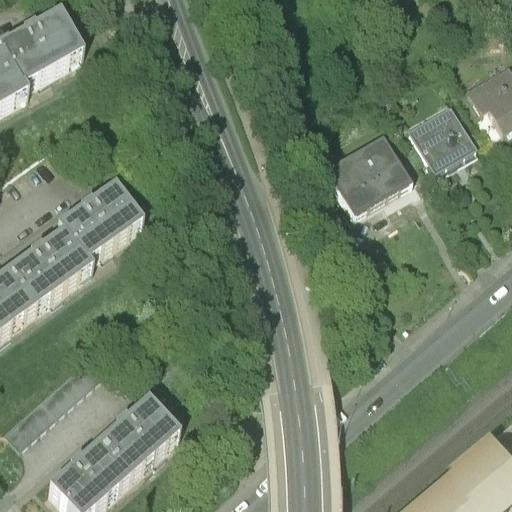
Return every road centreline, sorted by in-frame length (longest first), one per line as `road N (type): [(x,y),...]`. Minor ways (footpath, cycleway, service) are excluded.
road 1 (residential): [(511,296),(261,511)]
road 2 (secondary): [(253,240),(296,433),(300,511)]
road 3 (secondary): [(139,0),(253,240)]
road 4 (secondary): [(253,240),(176,0)]
